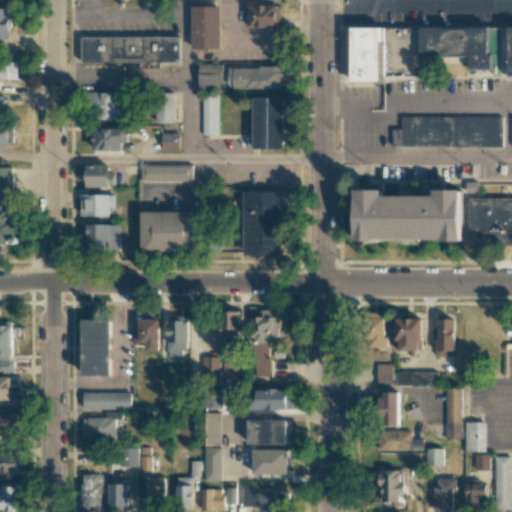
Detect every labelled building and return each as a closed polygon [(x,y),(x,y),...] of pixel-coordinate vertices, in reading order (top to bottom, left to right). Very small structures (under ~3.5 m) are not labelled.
[(248,5),(248,27),(281,26),(281,5),(248,5)] [(220,6),(192,6),(192,48),(220,48),(220,6)] [(0,8),(0,40),(8,41),(8,9),(0,8)] [(489,27),(351,28),(351,78),(420,78),(420,57),(469,57),(470,70),(490,70),(489,27)] [(179,36),(81,37),(82,63),(180,61),(179,36)] [(0,79),(17,79),(18,62),(0,62),(0,79)] [(222,64),(199,63),(199,88),(222,89),(222,64)] [(233,88),(281,89),(282,67),(229,66),(229,79),(234,79),(233,88)] [(91,118),(125,119),(126,92),(91,92),(91,118)] [(174,123),(175,93),(157,92),(157,123),(174,123)] [(218,135),(217,95),(202,95),(203,135),(218,135)] [(0,97),(0,117),(8,118),(8,97),(0,97)] [(284,149),(285,97),(254,97),(253,149),(284,149)] [(503,116),(401,117),(402,128),(393,128),(393,147),(503,146),(503,116)] [(0,144),(12,145),(13,124),(0,123),(0,144)] [(122,151),(122,142),(128,142),(129,128),(94,127),(94,150),(122,151)] [(179,132),(162,133),(162,150),(179,150),(179,132)] [(110,165),(86,164),(86,186),(116,187),(116,172),(110,172),(110,165)] [(141,180),(193,180),(193,164),(141,164),(141,180)] [(0,166),(0,244),(18,244),(18,217),(13,217),(12,167),(0,166)] [(465,187),(440,187),(440,194),(387,194),(387,188),(359,188),(359,239),(465,240),(465,187)] [(288,192),(244,191),(243,256),(281,256),(281,213),(288,213),(288,192)] [(110,216),(110,208),(115,208),(116,194),(87,194),(86,216),(110,216)] [(470,199),(511,199),(511,244),(470,244),(470,199)] [(199,212),(142,211),(142,251),(198,252),(199,212)] [(112,224),(87,224),(88,250),(119,249),(119,236),(112,236),(112,224)] [(270,375),(270,343),(278,343),(278,309),(263,309),(263,317),(253,317),(254,376),(270,375)] [(222,345),(240,345),(239,311),(221,311),(222,345)] [(384,318),(367,318),(368,346),(385,346),(384,318)] [(395,318),(396,350),(419,350),(419,341),(423,341),(422,318),(395,318)] [(454,350),(455,319),(437,318),(436,356),(446,356),(446,350),(454,350)] [(160,319),(140,319),(140,331),(134,331),(134,345),(146,345),(146,351),(160,351),(160,319)] [(187,320),(168,320),(167,356),(186,356),(187,320)] [(12,324),(0,324),(0,372),(13,372),(12,324)] [(105,381),(104,327),(77,327),(78,381),(105,381)] [(219,356),(203,357),(203,378),(220,377),(219,356)] [(377,382),(393,382),(393,364),(377,364),(377,382)] [(396,386),(437,385),(437,371),(396,372),(396,386)] [(0,400),(11,401),(11,377),(0,376),(0,400)] [(461,387),(445,387),(446,438),(462,438),(461,387)] [(293,409),(292,397),(288,397),(287,388),(253,390),(254,410),(293,409)] [(222,408),(223,390),(205,389),(204,407),(222,408)] [(83,409),(131,409),(131,392),(83,392),(83,409)] [(398,425),(399,392),(380,392),(380,425),(398,425)] [(221,412),(204,413),(204,445),(221,445),(221,412)] [(0,431),(15,431),(14,413),(0,413),(0,431)] [(287,420),(249,420),(248,444),(287,444),(287,420)] [(465,451),(486,451),(486,421),(465,422),(465,451)] [(412,430),(379,431),(380,450),(423,449),(423,438),(412,438),(412,430)] [(138,466),(138,448),(122,447),(121,466),(138,466)] [(221,481),(221,447),(204,447),(204,481),(221,481)] [(142,470),(151,470),(152,449),(143,448),(142,470)] [(443,448),(426,448),(426,466),(444,466),(443,448)] [(253,473),(287,474),(288,449),(253,449),(253,473)] [(0,475),(2,475),(2,472),(16,471),(16,454),(0,453),(0,475)] [(489,454),(475,454),(475,470),(489,470),(489,454)] [(511,456),(495,456),(494,509),(510,509),(511,456)] [(191,476),(201,476),(201,461),(191,461),(191,476)] [(380,502),(400,501),(399,494),(404,494),(404,481),(400,481),(400,469),(379,470),(380,502)] [(80,511),(102,511),(102,474),(80,474),(80,511)] [(165,477),(149,476),(149,500),(165,500),(165,477)] [(177,477),(178,509),(199,509),(198,483),(197,483),(197,477),(177,477)] [(453,509),(453,489),(456,489),(456,478),(437,478),(437,487),(434,487),(434,509),(453,509)] [(128,483),(109,483),(109,506),(128,507),(128,483)] [(466,509),(486,509),(486,484),(466,483),(466,509)] [(0,510),(16,510),(15,485),(0,485),(0,510)] [(236,487),(226,487),(227,504),(236,503),(236,487)] [(224,510),(224,489),(202,488),(202,509),(224,510)] [(242,489),(242,506),(259,506),(259,510),(289,510),(289,488),(242,489)]
